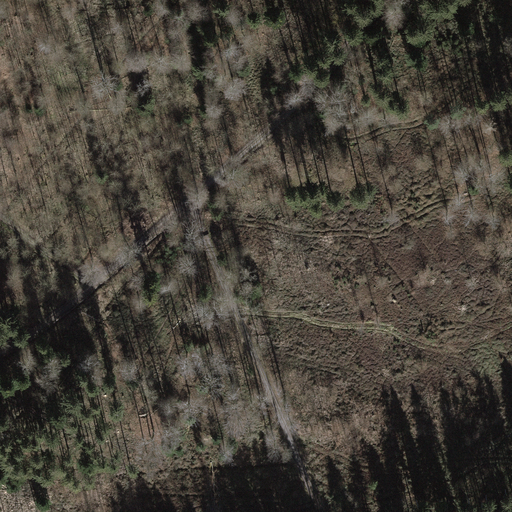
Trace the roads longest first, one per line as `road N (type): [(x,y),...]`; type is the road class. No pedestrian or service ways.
road 1 (track): [(91,286),(324,80),(385,0)]
road 2 (track): [(190,197),(322,511)]
